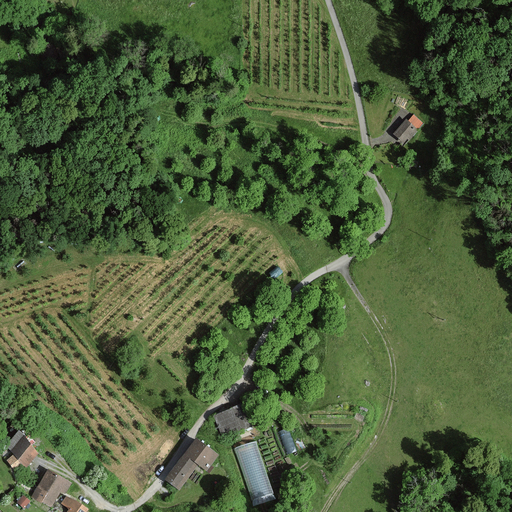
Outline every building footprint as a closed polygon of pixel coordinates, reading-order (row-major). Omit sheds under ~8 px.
[(408,121),(407,120),(394,134),(404,143),(408,139),(409,140),(418,130),(417,129),(423,123),(414,115),(408,121)] [(252,423),(243,403),(215,415),(224,435),(252,423)] [(36,452),(16,432),(5,443),(25,463),(36,452)] [(252,504),(274,497),(257,438),(234,445),(252,504)] [(217,454),(194,439),(166,480),(179,489),(197,464),(206,470),(217,454)] [(71,483),(47,471),(33,497),(51,507),(59,491),(65,494),(71,483)] [(85,511),(87,509),(67,496),(62,504),(69,509),(67,511),(85,511)]
